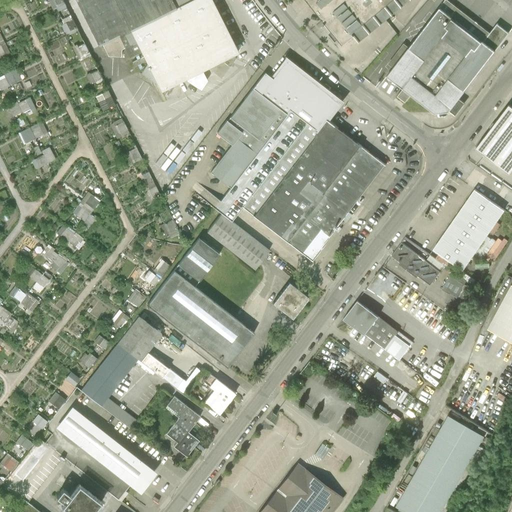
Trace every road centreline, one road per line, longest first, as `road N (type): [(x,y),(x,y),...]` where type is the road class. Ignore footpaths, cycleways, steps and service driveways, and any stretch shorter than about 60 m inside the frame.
road 1 (track): [(0,401),(127,230),(18,8),(0,9)]
road 2 (tertiary): [(176,511),(445,157)]
road 3 (tertiary): [(445,157),(319,57),(268,0)]
road 4 (track): [(83,143),(0,252)]
